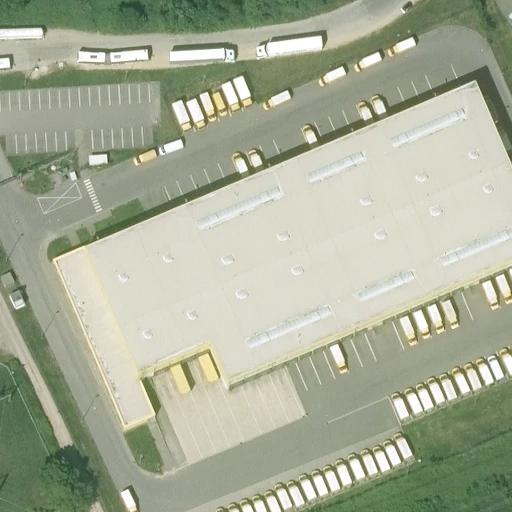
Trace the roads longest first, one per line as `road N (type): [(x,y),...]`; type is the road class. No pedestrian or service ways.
road 1 (unclassified): [(390,0),(323,31),(0,59)]
road 2 (track): [(0,303),(99,511)]
